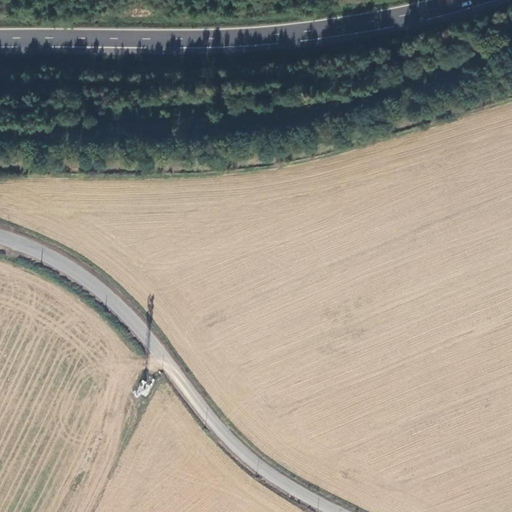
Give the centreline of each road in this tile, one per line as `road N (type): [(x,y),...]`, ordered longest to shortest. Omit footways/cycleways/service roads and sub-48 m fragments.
road 1 (motorway): [(0,41),(296,35),(472,0)]
road 2 (unclassified): [(0,235),(113,294),(222,433),(271,476),(331,511)]
